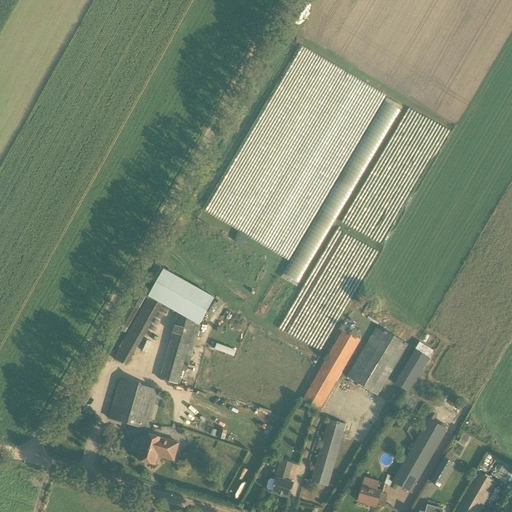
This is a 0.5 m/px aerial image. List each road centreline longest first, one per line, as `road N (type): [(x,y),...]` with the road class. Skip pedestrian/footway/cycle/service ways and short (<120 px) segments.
road 1 (unclassified): [(25,458),(286,0)]
road 2 (tertiary): [(215,511),(25,458)]
